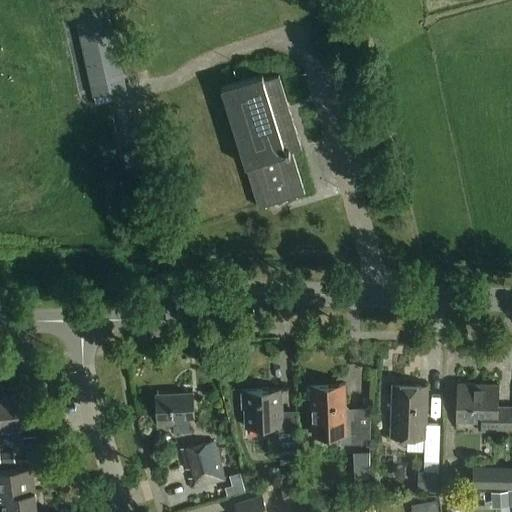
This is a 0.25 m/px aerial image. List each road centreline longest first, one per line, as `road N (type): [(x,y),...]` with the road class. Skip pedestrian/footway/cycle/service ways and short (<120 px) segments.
road 1 (tertiary): [(79,327),(239,294),(511,301)]
road 2 (unclassified): [(123,511),(91,409),(79,327)]
